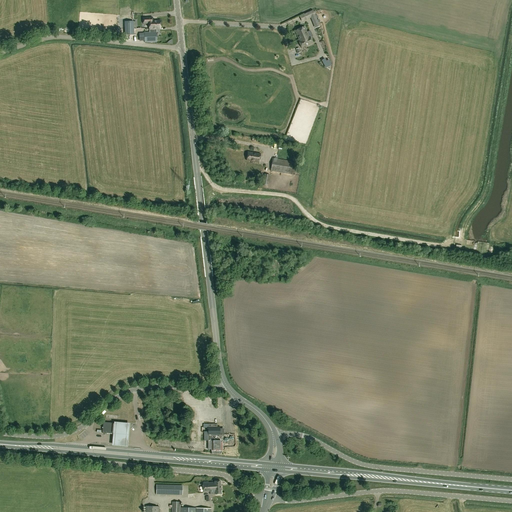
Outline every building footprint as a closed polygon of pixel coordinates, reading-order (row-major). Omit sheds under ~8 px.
[(308,19),(315,15),(313,11),(306,15),(303,16),(304,20),(307,18),(308,19)] [(152,21),(152,18),(143,18),(143,24),(149,24),(149,30),(160,29),(160,21),(152,21)] [(125,22),(125,29),(125,35),(134,35),(134,22),(125,22)] [(303,36),(308,34),(304,26),(295,31),(299,40),(304,38),(303,36)] [(156,42),(156,32),(144,33),(145,35),(140,35),(140,41),(145,40),(145,43),(156,42)] [(304,38),(299,40),(300,42),(299,42),(302,48),(313,43),(310,37),(309,37),(308,34),(303,36),(304,38)] [(314,87),(311,97),(322,100),(325,91),(314,87)] [(255,153),(253,153),(248,152),(246,161),(259,163),(260,154),(255,153)] [(274,158),(273,158),(271,171),(294,175),(297,162),(276,159),(274,158)] [(102,433),(113,434),(114,423),(105,422),(103,424),(102,433)] [(114,422),(114,423),(113,434),(112,442),(112,445),(128,447),(128,443),(130,423),(114,422)] [(220,426),(217,426),(217,424),(208,424),(208,426),(208,440),(209,440),(209,446),(211,446),(211,454),(222,454),(222,450),(222,441),(221,441),(221,434),(223,434),(223,429),(220,429),(220,426)] [(221,494),(220,481),(215,481),(215,482),(203,483),(203,492),(210,492),(210,494),(215,494),(221,494)] [(198,493),(197,484),(181,486),(157,485),(156,494),(181,495),(198,493)] [(180,511),(181,502),(172,502),(171,511),(180,511)]
